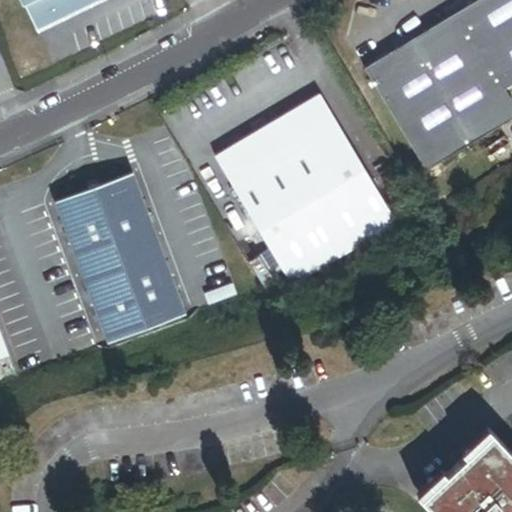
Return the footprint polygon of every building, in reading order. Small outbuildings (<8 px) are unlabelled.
[(43,0),(29,7),(43,34),(111,0),(43,0)] [(511,0),(479,0),(369,68),(432,170),(511,121),(511,90),(510,87),(511,86),(511,0)] [(329,4),(311,16),(318,27),(336,15),(329,4)] [(326,94),(221,157),(299,286),(403,224),(326,94)] [(62,201),(117,344),(193,315),(138,172),(62,201)] [(0,310),(0,360),(16,354),(0,310)] [(511,511),(511,452),(494,432),(423,498),(435,511),(511,511)]
